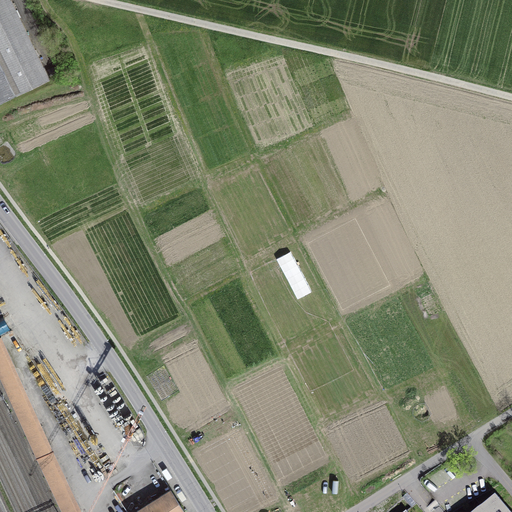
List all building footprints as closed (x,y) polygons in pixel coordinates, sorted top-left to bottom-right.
[(0,0),(0,106),(48,83),(8,0),(0,0)] [(4,316),(0,317),(0,333),(10,329),(4,316)] [(80,511),(1,343),(0,343),(0,375),(62,511),(80,511)] [(184,511),(171,490),(136,511),(184,511)] [(507,511),(495,497),(477,511),(507,511)]
